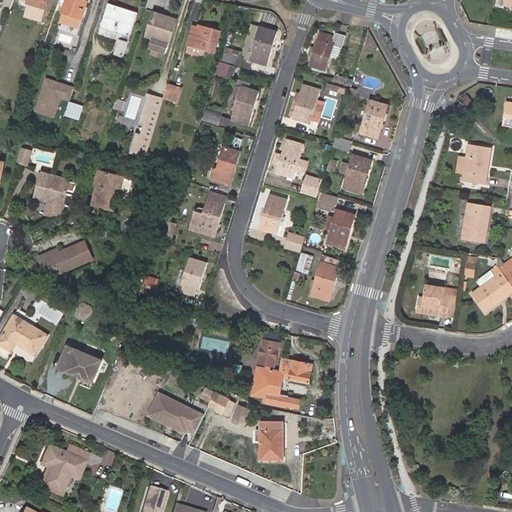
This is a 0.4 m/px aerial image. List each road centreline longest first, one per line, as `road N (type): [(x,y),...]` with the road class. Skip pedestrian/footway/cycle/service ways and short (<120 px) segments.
road 1 (residential): [(353,326),(274,307),(242,279),(234,245),(316,0)]
road 2 (residential): [(20,396),(284,511)]
road 3 (tertiary): [(421,74),(353,326)]
road 4 (tertiary): [(367,327),(443,81)]
road 5 (tertiary): [(353,326),(348,406),(370,510)]
road 6 (tertiary): [(390,507),(367,411),(367,327)]
road 7 (residential): [(511,333),(468,344),(367,327)]
